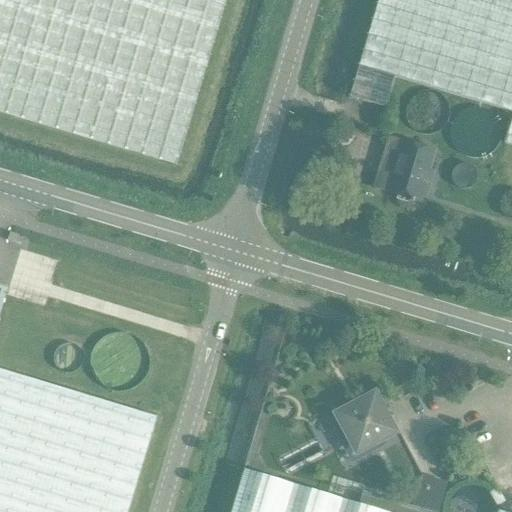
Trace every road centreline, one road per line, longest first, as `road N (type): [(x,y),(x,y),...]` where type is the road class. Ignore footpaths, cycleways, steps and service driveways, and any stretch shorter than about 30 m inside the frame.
road 1 (tertiary): [(511,332),(231,251)]
road 2 (unclassified): [(159,511),(231,251)]
road 3 (unclassified): [(231,251),(306,0)]
road 4 (tertiary): [(231,251),(0,179)]
